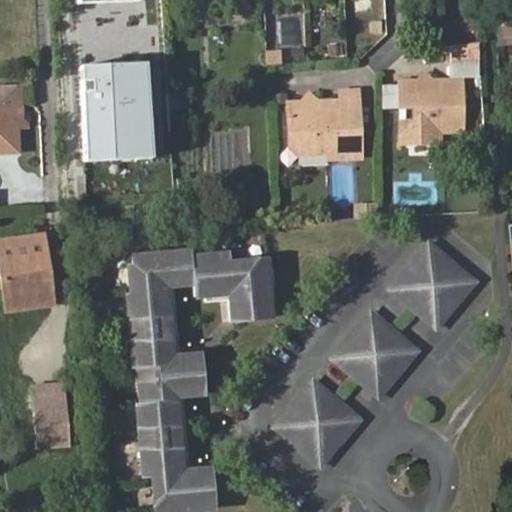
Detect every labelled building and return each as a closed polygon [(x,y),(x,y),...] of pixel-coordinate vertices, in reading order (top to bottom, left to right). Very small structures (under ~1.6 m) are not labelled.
[(453,63),(479,62),(477,44),(452,46),(453,63)] [(281,52),(265,53),(265,67),(282,66),(281,52)] [(146,63),(77,66),(81,165),(151,162),(146,63)] [(420,72),(411,83),(431,83),(420,72)] [(431,83),(411,83),(395,84),(396,144),(432,143),(432,131),(462,130),(459,82),(431,83)] [(0,87),(0,152),(18,151),(17,121),(21,120),(20,103),(18,103),(17,87),(0,87)] [(315,102),(299,103),(286,103),(288,145),(294,155),(324,154),(323,160),(357,159),(355,93),(339,92),(338,93),(339,102),(315,102)] [(307,94),(299,103),(315,102),(307,94)] [(194,129),(199,175),(249,170),(244,124),(194,129)] [(356,217),(379,217),(378,202),(356,202),(356,217)] [(0,240),(0,289),(2,309),(46,304),(42,272),(46,272),(41,235),(0,240)] [(426,244),(388,290),(434,329),(473,282),(426,244)] [(152,487),(154,511),(212,511),(211,486),(183,489),(176,406),(203,403),(200,371),(173,374),(166,296),(193,293),(194,306),(237,303),(240,330),(273,327),(267,270),(232,272),(231,263),(193,267),(192,261),(134,266),(137,302),(128,303),(134,378),(144,377),(147,412),(138,413),(145,488),(152,487)] [(370,313),(331,360),(377,398),(416,351),(370,313)] [(312,382),(273,427),(320,466),(359,420),(312,382)] [(63,384),(30,386),(34,451),(67,449),(63,384)]
